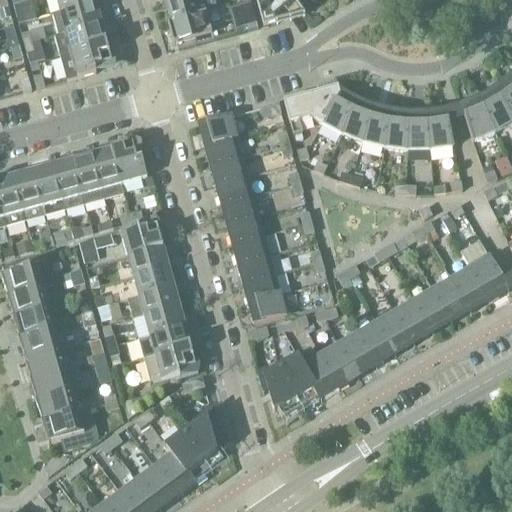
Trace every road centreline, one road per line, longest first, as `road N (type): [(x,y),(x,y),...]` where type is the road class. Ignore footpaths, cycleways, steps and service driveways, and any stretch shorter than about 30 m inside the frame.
road 1 (residential): [(271,511),(155,101)]
road 2 (residential): [(277,511),(511,370)]
road 3 (residential): [(290,63),(349,52),(409,69),(440,66),(473,48),(511,7)]
road 4 (residential): [(0,145),(155,101)]
road 5 (residential): [(155,101),(290,63)]
road 6 (residential): [(394,0),(290,63)]
